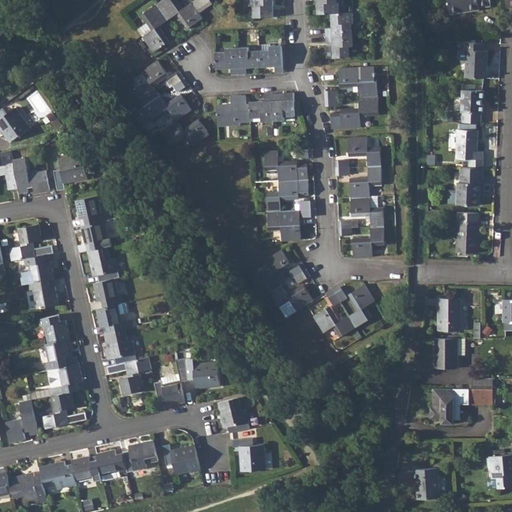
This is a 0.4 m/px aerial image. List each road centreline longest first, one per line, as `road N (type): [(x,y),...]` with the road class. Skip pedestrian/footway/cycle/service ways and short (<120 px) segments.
road 1 (residential): [(108,433),(63,225),(36,211),(0,216)]
road 2 (residential): [(300,80),(323,132),(330,257),(346,270),(420,275)]
road 3 (residential): [(420,275),(385,511)]
road 4 (residential): [(511,97),(504,274)]
road 5 (residential): [(216,465),(201,421),(184,417),(108,433)]
road 6 (residential): [(195,52),(203,77),(218,85),(300,80)]
